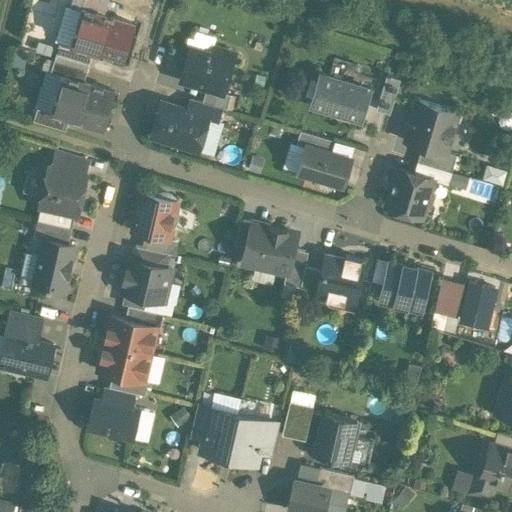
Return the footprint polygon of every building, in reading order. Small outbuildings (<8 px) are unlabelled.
[(107,0),(71,0),(70,6),(80,9),(81,7),(103,13),(107,0)] [(103,13),(81,7),(80,9),(70,45),(92,52),(123,61),(134,23),(103,13)] [(70,45),(59,42),(54,60),(87,70),(92,52),(70,45)] [(212,46),(210,52),(190,46),(182,74),(184,75),(187,78),(186,81),(206,87),(222,92),(222,91),(234,53),(212,46)] [(87,70),(54,60),(50,71),(61,74),(83,81),(87,70)] [(370,88),(320,73),(311,104),(360,119),(370,88)] [(83,81),(61,74),(50,111),(49,113),(68,118),(103,129),(114,90),(83,81)] [(400,79),(386,75),(376,109),(389,113),(400,79)] [(222,92),(206,87),(202,100),(222,106),(226,107),(230,93),(222,91),(222,92)] [(202,100),(192,97),(188,108),(208,114),(207,116),(218,120),(222,106),(202,100)] [(456,110),(419,99),(406,141),(421,145),(443,152),(447,139),(450,139),(455,124),(452,123),(456,110)] [(188,108),(161,100),(151,135),(197,149),(207,116),(208,114),(188,108)] [(50,111),(37,107),(33,120),(65,130),(68,118),(49,113),(50,111)] [(334,140),(300,130),(296,143),(305,146),(306,144),(331,152),(334,140)] [(331,152),(306,144),(305,146),(298,171),(342,184),(350,157),(331,152)] [(443,152),(421,145),(417,161),(451,171),(456,155),(443,152)] [(87,160),(56,150),(53,167),(52,167),(84,174),(87,160)] [(451,171),(417,161),(413,172),(432,178),(432,179),(447,184),(451,171)] [(84,174),(52,167),(53,167),(49,166),(46,176),(41,179),(39,189),(42,194),(40,205),(77,213),(86,174),(84,174)] [(413,172),(398,168),(386,206),(421,216),(425,204),(428,205),(432,193),(428,192),(432,179),(432,178),(413,172)] [(156,195),(139,191),(130,230),(146,233),(169,239),(172,228),(175,224),(177,220),(177,215),(176,210),(178,200),(174,199),(175,197),(170,194),(166,192),(162,192),(156,193),(156,195)] [(71,227),(37,219),(33,236),(43,238),(43,237),(68,243),(71,227)] [(252,222),(240,219),(234,244),(246,247),(252,222)] [(291,231),(252,222),(246,247),(243,261),(286,271),(287,271),(293,248),(295,238),(291,231)] [(169,239),(146,233),(143,247),(168,253),(174,254),(177,241),(169,239)] [(68,243),(43,237),(43,238),(33,283),(46,286),(46,287),(50,289),(51,287),(64,290),(75,244),(68,243)] [(143,247),(135,245),(132,259),(165,266),(168,253),(143,247)] [(308,252),(293,248),(287,271),(286,271),(283,283),(300,287),(304,266),(308,252)] [(344,259),(326,255),(322,271),(316,296),(332,299),(341,293),(355,296),(363,263),(360,263),(361,259),(345,255),(344,259)] [(132,259),(130,258),(128,268),(126,268),(123,281),(125,281),(122,291),(163,301),(171,268),(165,266),(132,259)] [(431,272),(388,261),(379,299),(422,310),(431,272)] [(322,271),(304,266),(300,287),(296,301),(314,305),(316,296),(322,271)] [(459,318),(467,284),(441,279),(434,312),(459,318)] [(493,286),(467,280),(467,284),(459,318),(473,321),(472,325),(487,328),(490,313),(487,312),(493,286)] [(163,313),(128,305),(125,318),(155,326),(155,327),(159,328),(163,313)] [(42,316),(11,309),(6,333),(37,340),(42,316)] [(125,318),(111,315),(104,342),(149,353),(155,327),(155,326),(125,318)] [(37,340),(6,333),(6,334),(0,358),(0,361),(17,366),(20,370),(27,372),(32,369),(46,372),(53,343),(37,340)] [(149,353),(104,342),(98,370),(112,373),(142,380),(143,379),(149,353)] [(511,371),(507,370),(499,398),(510,401),(506,415),(511,417),(511,371)] [(142,380),(112,373),(109,387),(134,392),(144,395),(147,380),(143,379),(142,380)] [(109,387),(107,386),(104,400),(131,406),(134,392),(109,387)] [(104,400),(95,398),(88,427),(107,431),(110,435),(117,436),(120,434),(132,437),(138,408),(131,406),(104,400)] [(312,406),(290,401),(287,414),(309,419),(312,406)] [(210,407),(197,404),(190,433),(203,436),(210,407)] [(238,413),(210,406),(210,407),(203,436),(200,449),(228,455),(238,413)] [(266,419),(238,413),(228,455),(256,462),(266,420),(266,419)] [(357,421),(323,413),(314,453),(347,461),(357,421)] [(309,419),(287,414),(282,433),(304,438),(309,419)] [(266,419),(266,420),(259,449),(272,452),(279,423),(266,419)] [(511,450),(511,436),(497,432),(493,445),(511,450)] [(511,450),(493,445),(492,444),(482,476),(481,478),(495,482),(511,487),(511,450)] [(354,475),(319,467),(315,484),(328,487),(350,492),(354,475)] [(495,482),(481,478),(482,476),(480,475),(471,480),(468,491),(490,498),(495,482)] [(315,484),(295,479),(288,509),(302,511),(322,511),(328,487),(315,484)] [(458,511),(492,511),(462,502),(458,511)]
